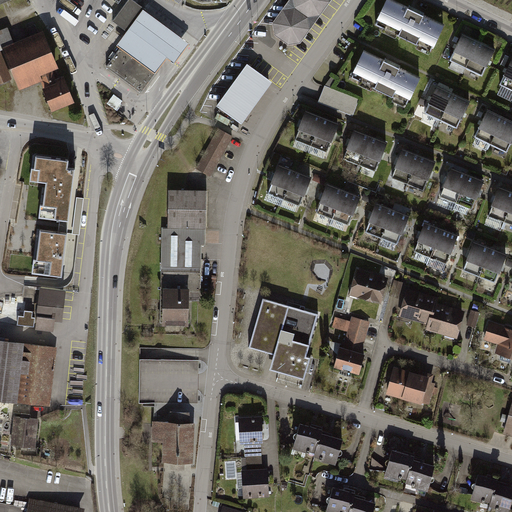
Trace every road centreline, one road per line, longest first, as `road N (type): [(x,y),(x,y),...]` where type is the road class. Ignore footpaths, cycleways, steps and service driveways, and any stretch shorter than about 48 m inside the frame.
road 1 (residential): [(354,0),(259,135),(244,172),(215,376)]
road 2 (primary): [(109,511),(110,256),(138,162)]
road 3 (residential): [(511,461),(215,376)]
road 4 (primary): [(138,162),(250,0)]
road 5 (residential): [(215,376),(199,511)]
road 6 (residential): [(138,162),(19,125)]
